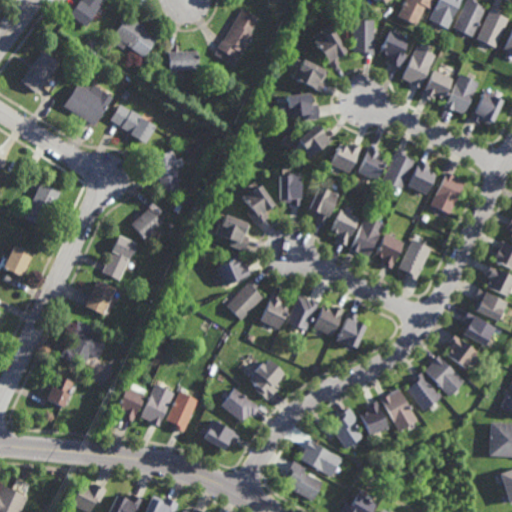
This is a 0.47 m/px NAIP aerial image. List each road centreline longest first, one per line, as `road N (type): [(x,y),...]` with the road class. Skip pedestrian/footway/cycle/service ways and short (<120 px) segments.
road 1 (residential): [(242,494),(300,407),(383,364),(421,331),(511,151)]
road 2 (residential): [(0,110),(100,178),(97,200),(0,407)]
road 3 (residential): [(270,511),(177,467),(0,445)]
road 4 (residential): [(429,320),(289,249)]
road 5 (residential): [(505,167),(362,103)]
